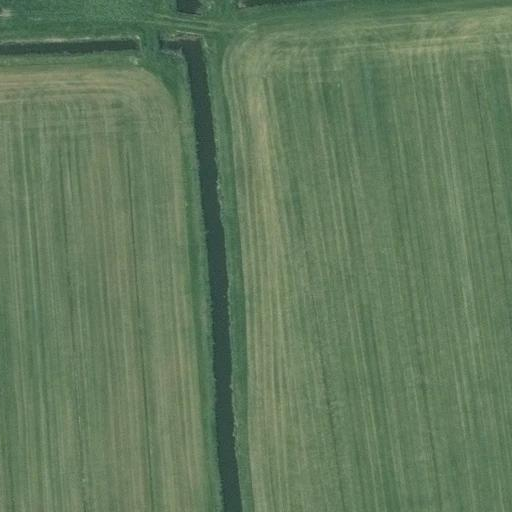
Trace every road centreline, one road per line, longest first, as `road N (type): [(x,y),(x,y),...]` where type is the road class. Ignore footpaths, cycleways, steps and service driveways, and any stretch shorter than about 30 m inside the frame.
road 1 (track): [(479,511),(431,7)]
road 2 (track): [(499,0),(238,27),(134,17),(0,24)]
